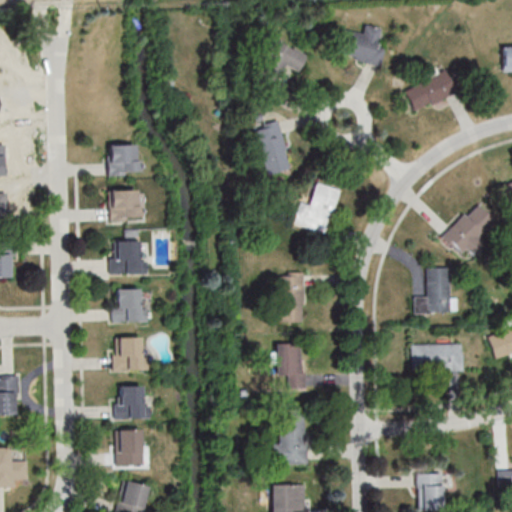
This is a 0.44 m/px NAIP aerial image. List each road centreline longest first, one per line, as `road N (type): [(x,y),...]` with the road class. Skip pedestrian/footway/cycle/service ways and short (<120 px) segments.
road 1 (residential): [(360,511),(357,348),(365,260),(419,168),(462,138),(511,124)]
road 2 (residential): [(53,511),(67,449),(57,57)]
road 3 (residential): [(511,409),(439,427),(358,429)]
